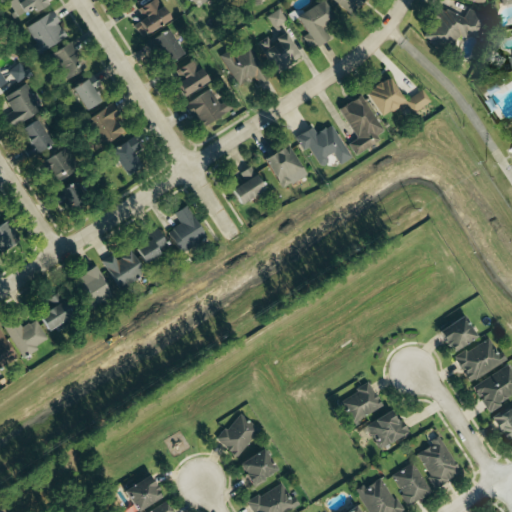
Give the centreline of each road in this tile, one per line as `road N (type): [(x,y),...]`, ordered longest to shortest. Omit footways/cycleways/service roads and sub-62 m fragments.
road 1 (residential): [(0,290),(347,63),(402,0)]
road 2 (residential): [(79,0),(232,235)]
road 3 (residential): [(412,369),(439,391),(511,505)]
